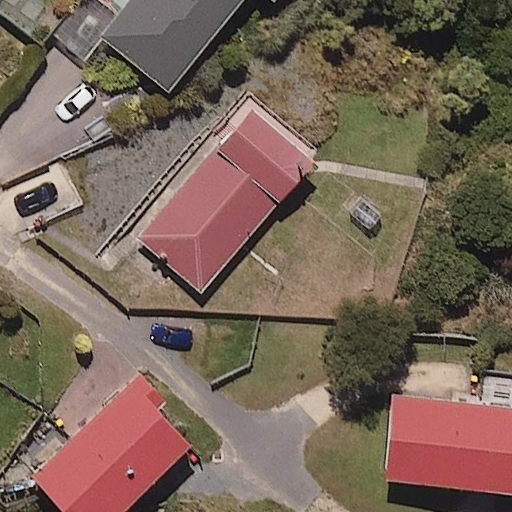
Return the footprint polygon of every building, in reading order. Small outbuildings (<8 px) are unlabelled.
[(275,0),(134,0),(102,40),(167,93),(243,0),(264,0),(271,5),(275,0)] [(312,165),(248,109),(137,237),(201,292),(312,165)] [(83,205),(63,165),(30,181),(50,221),(83,205)] [(511,498),(511,375),(486,374),(484,407),(392,400),(386,490),(511,498)] [(165,408),(137,379),(25,488),(49,511),(130,511),(192,452),(157,416),(165,408)]
